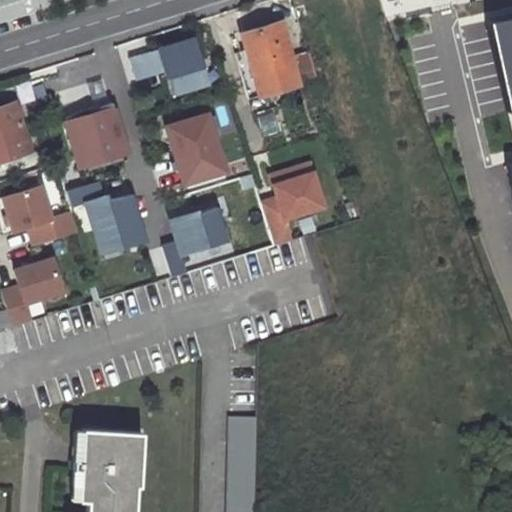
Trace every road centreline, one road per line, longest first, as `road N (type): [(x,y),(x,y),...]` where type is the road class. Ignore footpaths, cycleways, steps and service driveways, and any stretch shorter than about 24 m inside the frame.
road 1 (residential): [(0,377),(322,273)]
road 2 (unclassified): [(170,0),(0,52)]
